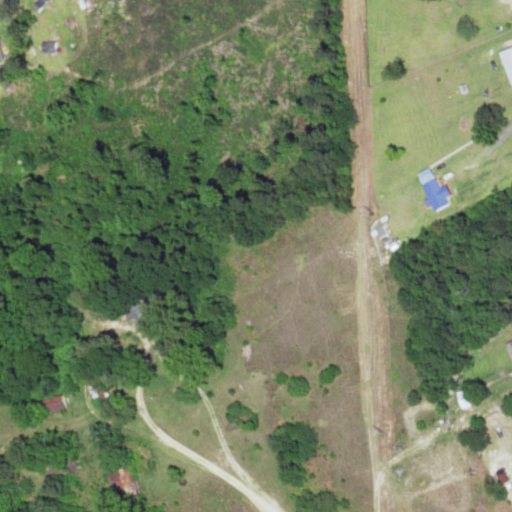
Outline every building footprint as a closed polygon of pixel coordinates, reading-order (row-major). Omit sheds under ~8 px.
[(511,46),(497,51),(511,92),(511,46)] [(448,204),(439,177),(421,183),(431,211),(448,204)] [(120,306),(121,323),(157,319),(154,290),(122,294),(123,306),(120,306)] [(511,340),(511,338),(501,342),(511,366),(511,340)] [(86,383),(88,401),(104,399),(102,381),(86,383)] [(123,461),(100,470),(115,507),(138,498),(123,461)]
